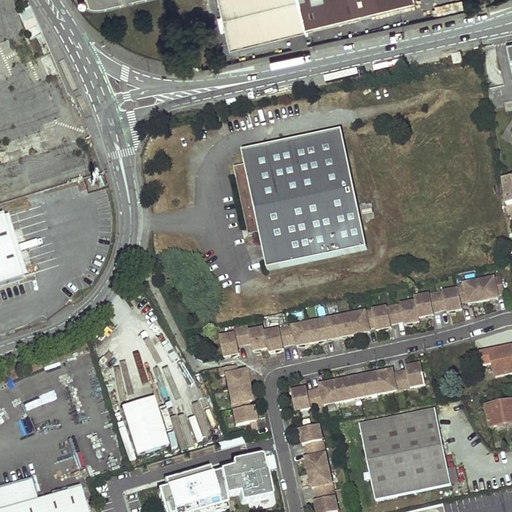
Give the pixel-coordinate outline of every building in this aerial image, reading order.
[(413,2),(412,0),(216,0),(226,43),(303,26),(374,11),(413,2)] [(31,8),(20,11),(27,40),(38,37),(31,8)] [(377,24),(374,11),(303,26),(306,39),(377,24)] [(305,41),(302,28),(287,31),(290,44),(305,41)] [(452,56),(453,64),(462,62),(461,54),(452,56)] [(260,236),(269,273),(368,251),(343,132),(243,154),(246,167),(235,169),(250,238),(260,236)] [(511,183),(503,185),(507,207),(511,205),(511,183)] [(0,286),(22,280),(2,215),(0,215),(0,286)] [(220,338),(224,358),(240,355),(238,346),(251,344),(253,353),(268,349),(269,353),(284,350),(283,347),(297,344),(297,348),(327,342),(327,338),(340,335),(340,339),(370,333),(369,329),(376,328),(377,332),(392,329),(391,325),(404,322),(405,326),(420,323),(419,319),(434,316),(434,313),(447,310),(448,314),(463,311),(461,303),(468,302),(469,305),(499,299),(498,296),(505,294),(502,278),(458,287),(459,291),(415,299),(416,303),(265,333),(264,329),(249,332),(249,327),(234,331),(235,335),(220,338)] [(481,356),(483,366),(492,365),(495,378),(511,374),(511,349),(481,356)] [(296,413),(426,385),(422,365),(406,369),(407,372),(394,375),(393,371),(363,378),(364,381),(351,384),(350,380),(320,387),(321,390),(308,393),(307,389),(292,393),(296,413)] [(235,366),(219,369),(220,377),(225,376),(236,427),(250,424),(251,431),(257,430),(252,408),(249,408),(248,402),(251,401),(245,372),(237,373),(235,366)] [(155,399),(123,408),(137,457),(169,447),(155,399)] [(511,403),(486,409),(491,430),(511,425),(511,403)] [(435,411),(359,427),(374,501),(451,485),(435,411)] [(315,502),(317,511),(338,511),(320,427),(300,431),(303,446),(307,445),(310,459),(306,459),(312,489),(316,488),(319,501),(315,502)] [(251,464),(157,492),(162,511),(205,511),(211,510),(211,511),(213,511),(213,510),(227,505),(225,499),(238,495),(241,505),(252,503),(252,501),(270,498),(262,457),(250,460),(251,464)] [(0,511),(86,511),(80,489),(37,502),(30,480),(3,488),(4,490),(0,490),(0,511)]
